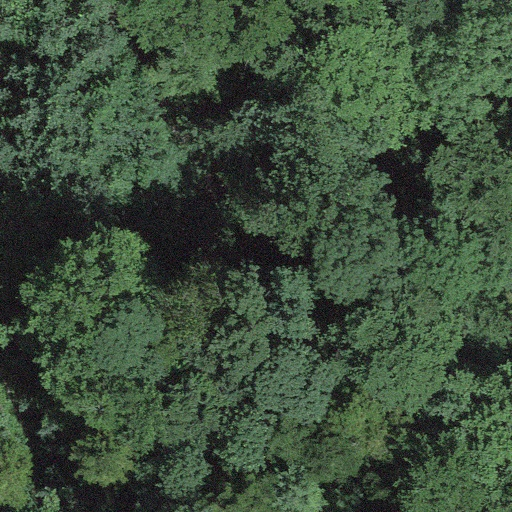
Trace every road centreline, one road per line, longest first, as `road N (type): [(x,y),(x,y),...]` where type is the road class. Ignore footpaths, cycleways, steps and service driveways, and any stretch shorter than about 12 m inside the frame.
road 1 (track): [(124,0),(176,138),(291,248),(511,334)]
road 2 (track): [(0,380),(52,511)]
